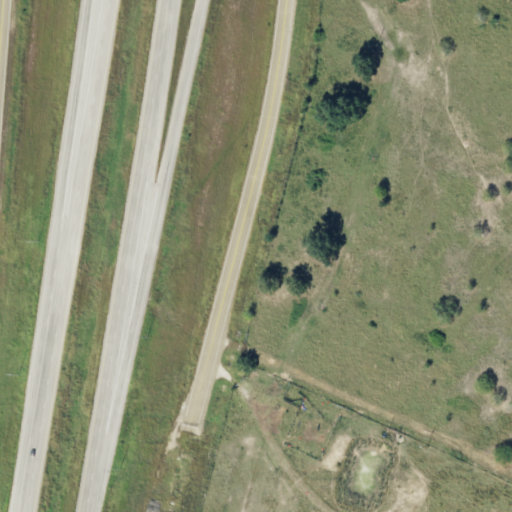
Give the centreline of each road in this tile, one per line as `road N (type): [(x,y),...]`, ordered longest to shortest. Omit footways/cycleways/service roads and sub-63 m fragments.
road 1 (trunk): [(89,511),(200,0)]
road 2 (trunk): [(109,0),(24,511)]
road 3 (trunk): [(83,511),(166,0)]
road 4 (residential): [(191,424),(267,121),(285,0)]
road 5 (trunk): [(87,0),(39,425)]
